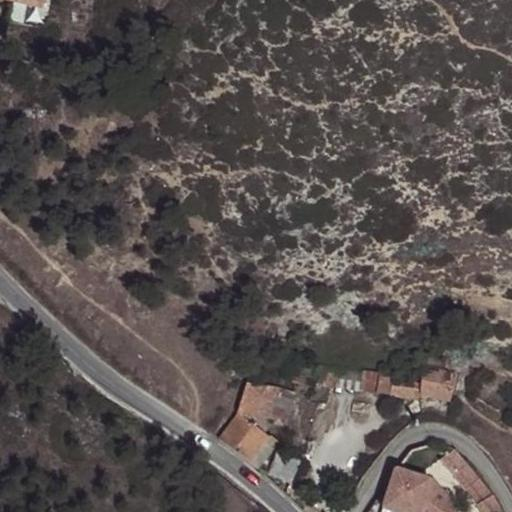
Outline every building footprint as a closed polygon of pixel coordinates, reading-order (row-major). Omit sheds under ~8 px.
[(350,390),(352,373),(300,364),(297,382),(350,390)] [(421,381),(420,393),(449,396),(453,370),(423,366),(421,381)] [(381,378),(352,373),(350,390),(381,393),(381,378)] [(419,400),(420,393),(421,381),(383,376),(381,378),(381,393),(419,400)] [(238,415),(219,441),(248,461),(267,435),(261,431),(266,417),(275,386),(247,377),(236,415),(238,415)] [(300,393),(275,386),(266,417),(291,424),(300,393)] [(267,435),(248,461),(257,470),(277,442),(267,435)] [(407,452),(395,468),(408,472),(427,459),(445,447),(429,445),(407,452)] [(452,448),(445,447),(427,459),(434,470),(437,467),(454,453),(452,448)] [(491,499),(454,453),(437,467),(477,509),(491,499)] [(408,472),(395,468),(381,505),(399,511),(417,511),(418,510),(424,492),(428,480),(408,472)] [(432,511),(442,500),(424,492),(418,510),(423,511),(432,511)] [(460,508),(443,497),(442,500),(432,511),(456,511),(457,511),(460,508)] [(498,511),(491,499),(477,509),(478,511),(498,511)]
